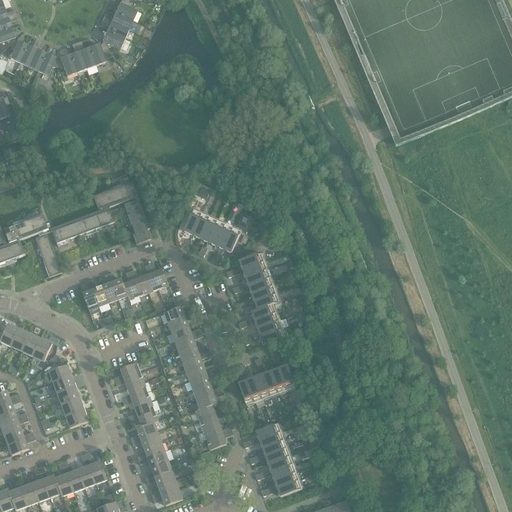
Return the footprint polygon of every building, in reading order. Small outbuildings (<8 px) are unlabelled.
[(373,0),(331,0),(387,131),(395,149),(430,134),(373,0)] [(460,0),(503,101),(511,97),(511,23),(502,0),(460,0)] [(120,5),(115,14),(133,22),(137,13),(129,9),(129,3),(121,2),(120,5)] [(7,15),(5,10),(0,12),(0,22),(8,20),(16,17),(15,12),(7,15)] [(129,32),(133,22),(115,14),(113,19),(105,15),(103,20),(111,24),(129,32)] [(0,22),(0,34),(12,30),(10,25),(18,22),(16,17),(8,20),(0,22)] [(109,28),(107,33),(125,41),(129,32),(111,24),(103,20),(101,25),(109,28)] [(16,39),(12,30),(0,34),(0,56),(10,47),(16,42),(15,40),(16,39)] [(120,51),(125,41),(107,33),(102,43),(103,43),(102,45),(107,51),(111,47),(120,51)] [(32,49),(28,47),(20,64),(29,69),(37,51),(41,43),(36,41),(32,49)] [(18,43),(16,42),(10,47),(14,51),(10,60),(20,64),(28,47),(18,42),(18,43)] [(37,51),(29,69),(38,73),(46,56),(42,53),(45,45),(41,43),(37,51)] [(80,53),(87,71),(96,68),(89,49),(84,51),(81,43),(77,44),(80,53)] [(75,55),(70,56),(77,75),(87,71),(80,53),(77,44),(72,46),(75,55)] [(100,45),(89,49),(96,68),(106,64),(103,55),(107,51),(102,45),(100,46),(100,45)] [(56,60),(46,56),(38,73),(48,78),(52,69),(58,69),(58,62),(56,61),(56,60)] [(68,78),(77,75),(70,56),(61,60),(61,61),(58,62),(58,69),(64,69),(68,78)] [(2,99),(0,100),(0,120),(9,117),(5,107),(10,105),(8,98),(3,100),(2,99)] [(94,198),(99,211),(138,196),(133,184),(94,198)] [(200,197),(208,200),(211,191),(202,189),(200,197)] [(139,246),(152,241),(137,202),(125,206),(139,246)] [(116,224),(111,211),(53,233),(57,246),(116,224)] [(184,232),(193,236),(203,215),(194,211),(184,232)] [(210,218),(203,215),(193,236),(200,239),(210,218)] [(49,229),(44,217),(5,232),(9,244),(49,229)] [(200,239),(208,243),(218,222),(210,218),(200,239)] [(208,243),(216,247),(226,226),(218,222),(208,243)] [(216,247),(224,250),(234,229),(226,226),(216,247)] [(242,233),(234,229),(224,250),(232,254),(242,233)] [(62,274),(49,238),(48,235),(36,240),(50,279),(62,274)] [(26,257),(22,245),(0,252),(0,266),(15,261),(26,257)] [(240,262),(243,271),(265,263),(262,254),(240,262)] [(243,271),(246,279),(268,271),(265,263),(243,271)] [(154,265),(150,266),(159,291),(169,288),(163,272),(157,274),(154,265)] [(149,295),(159,291),(150,266),(146,268),(149,277),(143,279),(149,295)] [(246,279),(249,287),(271,279),(268,271),(246,279)] [(140,299),(149,295),(143,279),(138,281),(134,272),(130,273),(140,299)] [(130,302),(140,299),(130,273),(126,275),(130,284),(124,286),(128,298),(130,302)] [(119,301),(128,298),(124,286),(122,281),(116,283),(113,274),(109,275),(119,301)] [(109,305),(119,301),(109,275),(105,277),(108,286),(103,288),(109,305)] [(249,287),(252,295),(274,287),(271,279),(249,287)] [(94,281),(90,282),(100,308),(109,305),(103,288),(97,290),(94,281)] [(89,293),(83,295),(91,316),(101,312),(99,308),(100,308),(90,282),(86,284),(89,293)] [(252,295),(254,303),(277,295),(274,287),(252,295)] [(254,303),(257,312),(258,312),(273,306),(280,304),(277,295),(254,303)] [(251,314),(255,322),(276,315),(273,306),(258,312),(257,312),(251,314)] [(165,314),(169,324),(195,315),(193,311),(184,314),(182,308),(165,314)] [(195,315),(169,324),(172,334),(189,327),(187,322),(196,319),(195,315)] [(255,322),(258,331),(279,323),(276,315),(255,322)] [(258,331),(260,339),(282,331),(279,323),(258,331)] [(0,343),(11,348),(20,330),(9,325),(0,343)] [(172,334),(176,344),(202,334),(200,330),(191,334),(189,327),(172,334)] [(11,348),(22,353),(31,335),(20,330),(11,348)] [(263,347),(285,339),(282,331),(260,339),(263,347)] [(202,334),(176,344),(179,353),(196,347),(194,342),(203,338),(202,334)] [(22,353),(33,358),(41,340),(31,335),(22,353)] [(53,346),(41,340),(33,358),(45,364),(53,346)] [(179,353),(183,363),(209,353),(207,350),(198,353),(196,347),(179,353)] [(209,353),(183,363),(186,372),(203,366),(201,361),(210,358),(209,353)] [(114,380),(116,384),(141,374),(137,364),(121,370),(124,376),(114,380)] [(54,385),(73,378),(68,366),(50,373),(54,385)] [(186,372),(190,382),(216,373),(215,369),(205,372),(203,366),(186,372)] [(288,366),(279,370),(287,391),(296,388),(288,366)] [(280,394),(287,391),(279,370),(271,372),(280,394)] [(271,372),(263,376),(271,397),(280,394),(271,372)] [(216,373),(190,382),(193,392),(210,385),(208,380),(217,377),(216,373)] [(127,384),(129,390),(145,384),(141,374),(116,384),(117,388),(127,384)] [(263,400),(271,397),(263,376),(255,379),(263,400)] [(54,385),(58,396),(77,389),(73,378),(54,385)] [(255,379),(247,382),(255,403),(263,400),(255,379)] [(252,404),(255,403),(247,382),(238,385),(247,407),(252,404)] [(121,399),(123,403),(148,394),(145,384),(129,390),(131,395),(121,399)] [(212,391),(210,385),(193,392),(197,401),(223,392),(221,388),(212,391)] [(62,407),(81,400),(77,389),(58,396),(62,407)] [(0,395),(0,406),(21,399),(19,395),(10,398),(8,392),(0,395)] [(197,401),(200,411),(201,411),(212,407),(217,405),(215,399),(224,396),(223,392),(197,401)] [(152,403),(148,394),(123,403),(124,407),(134,403),(136,409),(152,403)] [(21,399),(0,406),(0,417),(15,412),(13,406),(22,403),(21,399)] [(62,407),(66,419),(85,412),(81,400),(62,407)] [(128,418),(130,422),(155,413),(152,403),(136,409),(138,414),(128,418)] [(201,411),(200,411),(196,412),(200,423),(225,414),(224,410),(215,413),(212,407),(201,411)] [(0,417),(0,422),(2,428),(28,418),(26,414),(17,418),(15,412),(0,417)] [(89,423),(85,412),(66,419),(71,430),(89,423)] [(141,423),(143,428),(154,424),(155,424),(159,423),(155,413),(130,422),(131,426),(141,423)] [(227,418),(225,414),(200,423),(204,432),(220,426),(217,421),(227,418)] [(28,418),(2,428),(6,437),(22,431),(20,426),(29,422),(28,418)] [(131,439),(132,444),(158,434),(155,424),(154,424),(143,428),(138,430),(140,436),(131,439)] [(257,433),(260,441),(282,434),(278,425),(257,433)] [(220,426),(204,432),(207,442),(232,433),(231,429),(222,432),(220,426)] [(24,436),(22,431),(6,437),(9,447),(35,437),(33,433),(24,436)] [(234,437),(232,433),(207,442),(211,452),(227,446),(224,440),(234,437)] [(143,444),(145,450),(162,444),(158,434),(132,444),(134,448),(143,444)] [(260,441),(263,450),(284,442),(282,434),(260,441)] [(36,441),(35,437),(9,447),(13,457),(29,451),(27,444),(36,441)] [(263,450),(266,458),(287,449),(284,442),(263,450)] [(138,459),(140,463),(165,453),(162,444),(145,450),(147,455),(138,459)] [(266,458),(269,466),(291,458),(287,449),(266,458)] [(169,463),(165,453),(140,463),(141,467),(150,463),(152,469),(169,463)] [(269,466),(272,474),(294,466),(291,458),(269,466)] [(89,467),(96,486),(108,481),(101,462),(89,467)] [(145,477),(147,481),(172,472),(169,463),(152,469),(154,474),(145,477)] [(272,474),(275,482),(297,474),(294,466),(272,474)] [(85,490),(96,486),(89,467),(78,471),(85,490)] [(85,490),(78,471),(67,475),(74,494),(85,490)] [(157,482),(159,488),(176,481),(172,472),(147,481),(148,485),(157,482)] [(275,482),(278,490),(300,482),(297,474),(275,482)] [(62,498),(74,494),(67,475),(56,479),(62,495),(61,495),(62,498)] [(56,479),(55,476),(44,481),(51,499),(61,495),(62,495),(56,479)] [(39,503),(51,499),(44,481),(33,485),(39,503)] [(152,496),(154,501),(179,491),(176,481),(159,488),(161,493),(152,496)] [(303,490),(300,482),(278,490),(281,498),(303,490)] [(39,503),(33,485),(21,489),(28,508),(39,503)] [(16,511),(28,508),(21,489),(11,493),(10,493),(16,509),(15,509),(16,511)] [(10,493),(11,493),(10,490),(0,493),(0,500),(4,511),(7,511),(15,509),(16,509),(10,493)] [(183,501),(179,491),(154,501),(155,505),(164,502),(166,507),(183,501)] [(98,511),(119,511),(116,503),(97,510),(98,511)] [(351,511),(348,503),(336,507),(337,511),(351,511)]
